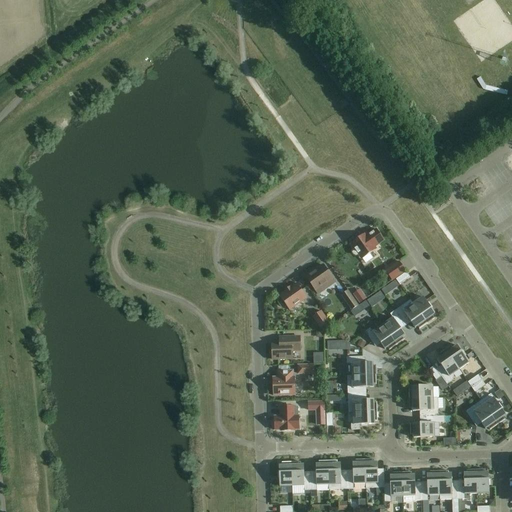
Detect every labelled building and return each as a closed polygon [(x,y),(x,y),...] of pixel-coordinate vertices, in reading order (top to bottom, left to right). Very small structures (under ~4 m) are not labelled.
[(502,171),(499,173),(504,183),(508,181),(502,171)] [(358,255),(361,260),(377,249),(375,247),(384,241),(376,230),(367,236),(366,234),(351,245),(354,250),(353,251),(353,253),(354,255),(356,256),(358,255)] [(406,272),(399,262),(386,271),(393,281),(406,272)] [(316,291),(333,280),(323,266),(314,272),(313,271),(306,276),(316,291)] [(396,280),(400,285),(410,278),(407,273),(396,280)] [(290,311),(307,299),(297,284),(291,288),(291,287),(284,291),(285,292),(279,296),(282,301),(280,302),(284,308),(287,307),(290,311)] [(341,296),(351,311),(359,306),(348,291),(341,296)] [(387,303),(389,293),(381,291),(378,301),(387,303)] [(362,292),(355,297),(360,303),(366,299),(362,292)] [(410,301),(427,324),(435,319),(433,316),(435,315),(423,298),(413,305),(411,301),(410,301)] [(420,330),(427,324),(410,301),(395,311),(403,322),(408,318),(415,329),(416,328),(418,327),(420,330)] [(312,317),(320,329),(330,322),(321,311),(312,317)] [(398,325),(403,322),(395,311),(390,315),(393,319),(383,326),(397,345),(405,340),(403,337),(404,336),(405,336),(398,325)] [(383,326),(381,322),(365,333),(372,343),(377,339),(385,350),(387,348),(389,351),(397,345),(383,326)] [(280,338),(280,344),(272,344),(273,360),(292,360),(292,352),(300,351),(300,337),(280,338)] [(445,351),(459,370),(469,363),(457,346),(457,347),(455,348),(453,345),(445,351)] [(449,377),(459,370),(445,351),(438,356),(440,359),(438,360),(437,360),(445,371),(440,375),(447,385),(452,381),(449,377)] [(347,364),(347,377),(376,375),(376,366),(373,366),(373,364),(373,363),(360,364),(359,358),(347,358),(347,364)] [(298,366),(299,374),(314,374),(313,366),(298,366)] [(447,385),(440,375),(434,367),(429,370),(436,381),(441,377),(447,385)] [(273,378),(273,384),(274,396),(295,396),(295,378),(293,378),(293,372),(278,372),(279,378),(273,378)] [(348,395),(361,395),(360,388),(374,388),(374,387),(373,387),(373,385),(377,385),(376,375),(347,377),(348,395)] [(472,388),(482,381),(478,375),(468,383),(472,388)] [(482,381),(472,388),(475,393),(486,386),(482,381)] [(409,400),(433,399),(433,386),(412,387),(412,388),(412,390),(409,390),(409,400)] [(458,390),(453,393),(457,398),(462,395),(458,390)] [(481,402),(498,425),(505,420),(503,417),(505,416),(506,416),(491,394),(481,402)] [(354,413),(378,412),(377,403),(374,403),(374,401),(374,400),(361,401),(361,395),(348,395),(349,413),(354,413)] [(426,417),(439,417),(439,415),(438,399),(433,399),(409,400),(410,409),(413,409),(413,411),(413,412),(426,411),(426,417)] [(490,431),(498,425),(481,402),(466,412),(473,422),(478,419),(486,430),(486,429),(488,428),(490,431)] [(325,425),(324,403),(309,403),(309,411),(316,411),(317,425),(325,425)] [(294,407),(280,408),(281,417),(275,417),(275,421),(274,421),(273,421),(273,427),(274,428),(275,427),(275,431),(281,431),(281,432),(295,431),(295,430),(299,430),(299,416),(298,417),(298,407),(294,408),(294,407)] [(378,412),(354,413),(354,420),(350,420),(350,426),(375,425),(375,422),(378,422),(378,412)] [(445,423),(445,417),(439,417),(426,418),(426,423),(410,424),(410,435),(413,435),(413,439),(440,438),(439,423),(445,423)] [(354,485),(366,484),(365,460),(356,461),(356,464),(354,464),(353,464),(353,477),(347,477),(348,490),(354,490),(354,485)] [(384,489),(385,490),(384,476),(378,476),(378,463),(377,463),(374,463),(374,460),(365,460),(366,484),(366,489),(384,489)] [(348,490),(347,477),(341,477),(341,464),(340,464),(340,465),(338,465),(338,461),(328,462),(329,486),(329,490),(348,490)] [(317,486),(329,486),(328,462),(319,462),(319,465),(317,465),(316,465),(316,478),(310,478),(311,491),(317,491),(317,486)] [(280,487),(292,487),(291,463),(282,463),(282,466),(280,467),(280,466),(279,466),(280,487)] [(311,491),(310,478),(304,479),(304,465),(303,466),(301,466),(301,463),(291,463),(292,487),(304,486),(304,491),(311,491)] [(476,471),(477,494),(489,494),(489,473),(488,473),(486,474),(485,470),(476,471)] [(448,471),(439,472),(440,496),(440,501),(452,500),(452,511),(458,511),(458,487),(452,488),(452,475),(449,475),(448,471)] [(465,495),(477,494),(476,471),(467,471),(467,474),(465,474),(464,474),(464,487),(458,487),(459,500),(465,500),(465,495)] [(428,496),(440,496),(439,472),(430,472),(430,475),(428,475),(427,475),(427,488),(421,489),(422,501),(428,501),(428,496)] [(391,498),(403,497),(402,473),(393,473),(393,477),(391,477),(390,477),(391,490),(385,490),(384,489),(385,503),(391,503),(391,498)] [(422,501),(421,489),(415,489),(415,476),(414,476),(412,476),(412,473),(402,473),(403,497),(415,497),(416,502),(422,501)]
